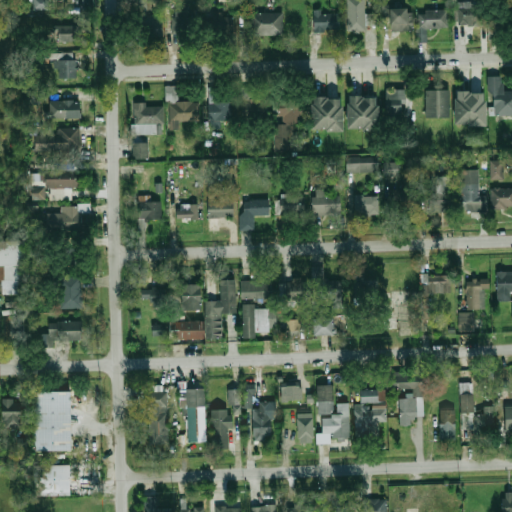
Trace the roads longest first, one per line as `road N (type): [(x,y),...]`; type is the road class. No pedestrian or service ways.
road 1 (residential): [(511,349),(0,370)]
road 2 (residential): [(124,511),(113,0)]
road 3 (residential): [(114,72),(511,56)]
road 4 (residential): [(118,256),(511,242)]
road 5 (residential): [(124,479),(511,464)]
